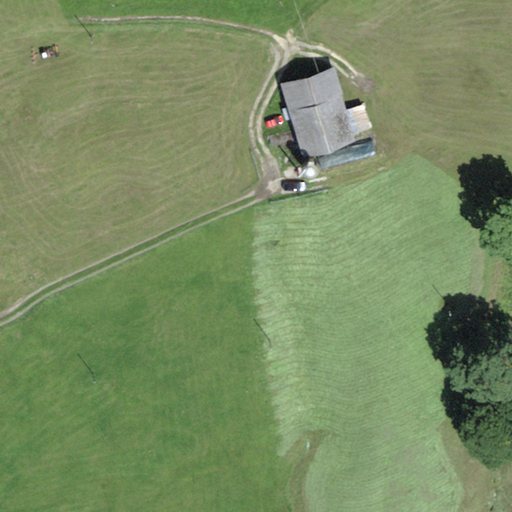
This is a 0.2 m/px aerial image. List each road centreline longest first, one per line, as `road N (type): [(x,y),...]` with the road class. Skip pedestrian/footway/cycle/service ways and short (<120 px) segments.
road 1 (track): [(0,321),(47,291),(277,190),(256,141),(255,114),(283,52)]
road 2 (track): [(81,24),(233,26),(268,34),(283,52)]
